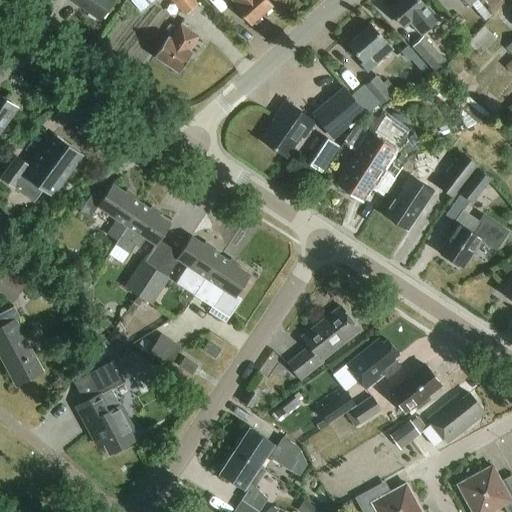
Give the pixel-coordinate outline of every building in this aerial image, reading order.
[(69,0),(69,1),(99,21),(112,0),(69,0)] [(232,0),(237,5),(234,8),(251,26),(273,5),(268,0),(232,0)] [(409,23),(416,30),(423,38),(439,24),(418,0),(398,0),(388,9),(404,28),(409,23)] [(477,0),(460,0),(469,10),(472,8),(479,2),(477,0)] [(481,0),(481,1),(494,14),(508,0),(481,0)] [(479,2),(472,8),(484,22),(491,16),(479,2)] [(195,39),(176,26),(168,38),(166,37),(153,57),(178,73),(192,53),(187,50),(195,39)] [(392,51),(369,26),(348,45),(371,70),(376,65),(392,51)] [(434,72),(445,63),(423,38),(412,48),(434,72)] [(376,76),(353,96),(370,115),(393,94),(376,76)] [(429,88),(476,124),(491,119),(438,77),(429,88)] [(343,87),(312,114),(334,140),(366,113),(343,87)] [(0,130),(15,108),(0,97),(0,130)] [(312,121),(284,102),(273,118),(276,120),(260,141),(285,159),(312,121)] [(377,129),(398,140),(407,123),(386,112),(377,129)] [(382,169),(394,150),(368,134),(336,184),(362,201),(373,183),(375,185),(385,170),(382,169)] [(69,148),(52,136),(28,169),(15,160),(1,179),(34,203),(43,190),(52,196),(80,157),(78,155),(80,152),(71,146),(69,148)] [(309,162),(307,164),(321,174),(339,147),(325,138),(317,150),(309,162)] [(417,151),(421,176),(442,172),(437,147),(417,151)] [(451,197),(475,166),(462,155),(437,186),(451,197)] [(478,171),(460,196),(471,204),(489,180),(478,171)] [(418,199),(426,188),(410,177),(401,189),(397,186),(389,198),(393,200),(383,214),(405,230),(424,203),(418,199)] [(98,209),(115,220),(105,234),(117,242),(140,206),(112,187),(98,209)] [(85,204),(79,213),(90,220),(96,211),(85,204)] [(139,249),(145,240),(156,247),(170,226),(140,206),(117,242),(115,245),(130,255),(136,246),(139,249)] [(479,223),(462,212),(447,234),(450,235),(439,253),(462,268),(480,240),(491,247),(504,230),(484,217),(479,223)] [(195,273),(184,291),(194,297),(219,258),(190,239),(176,261),(195,273)] [(219,258),(194,297),(225,318),(237,299),(235,297),(249,277),(219,258)] [(138,300),(156,273),(141,265),(125,291),(120,299),(131,306),(136,299),(138,300)] [(0,280),(0,295),(11,304),(26,285),(8,271),(0,280)] [(156,273),(138,300),(152,308),(170,281),(156,273)] [(511,274),(500,292),(511,300),(511,274)] [(0,353),(11,375),(20,390),(44,377),(15,321),(20,318),(15,308),(0,315),(0,353)] [(356,328),(343,312),(336,317),(334,314),(303,338),(309,346),(287,364),(299,379),(351,337),(349,334),(356,328)] [(121,333),(110,340),(117,352),(128,345),(121,333)] [(160,337),(147,359),(167,372),(181,350),(160,337)] [(143,338),(137,348),(146,354),(152,345),(143,338)] [(383,345),(379,340),(346,367),(365,390),(385,374),(388,378),(400,368),(393,360),(399,356),(387,342),(383,345)] [(214,360),(220,351),(208,343),(202,352),(214,360)] [(130,351),(123,362),(135,370),(143,359),(130,351)] [(191,376),(197,367),(184,358),(178,367),(191,376)] [(97,447),(103,444),(109,455),(139,439),(121,405),(118,406),(115,399),(107,404),(102,395),(124,383),(113,362),(74,382),(85,404),(77,408),(97,447)] [(441,386),(425,366),(390,394),(405,414),(416,405),(418,409),(430,400),(427,397),(441,386)] [(249,390),(241,403),(251,409),(259,397),(249,390)] [(346,392),(318,411),(328,426),(356,407),(346,392)] [(436,449),(445,442),(447,443),(480,417),(477,412),(481,408),(470,394),(462,401),(458,396),(428,420),(432,424),(422,432),(436,449)] [(372,397),(346,415),(355,429),(381,410),(372,397)] [(409,417),(389,432),(401,448),(421,433),(421,432),(426,429),(418,418),(412,422),(409,417)] [(265,455),(289,471),(290,471),(297,461),(294,459),(301,449),(283,437),(277,447),(248,428),(234,451),(257,467),(265,455)] [(265,472),(261,469),(257,467),(234,451),(220,473),(248,491),(241,501),(257,511),(258,511),(267,500),(255,487),(265,472)] [(511,511),(511,479),(502,485),(492,466),(457,485),(471,511),(490,511),(503,506),(506,511),(511,511)] [(421,511),(406,484),(387,495),(381,484),(355,499),(361,511),(374,511),(375,511),(421,511)] [(303,502),(297,511),(316,511),(318,510),(303,502)]
